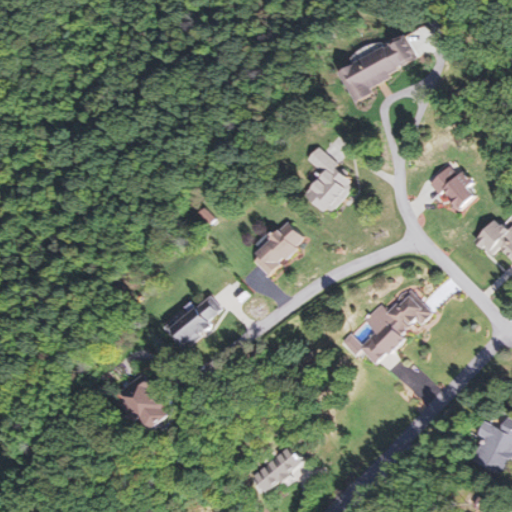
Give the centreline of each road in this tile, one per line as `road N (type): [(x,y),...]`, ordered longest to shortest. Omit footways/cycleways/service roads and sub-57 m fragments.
road 1 (residential): [(415,242),(339,271),(194,378)]
road 2 (residential): [(334,511),(511,332)]
road 3 (residential): [(415,242),(389,108)]
road 4 (residential): [(509,329),(441,256),(415,242)]
